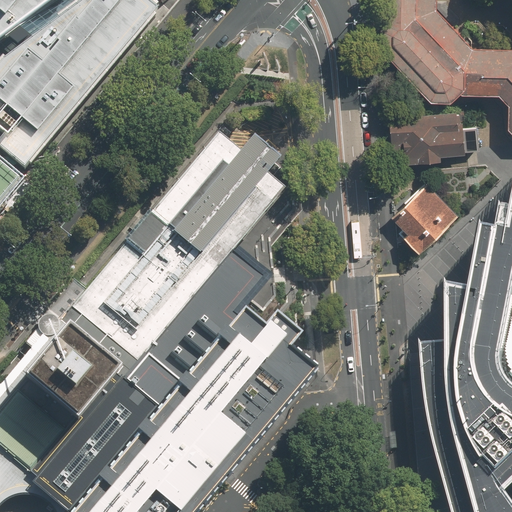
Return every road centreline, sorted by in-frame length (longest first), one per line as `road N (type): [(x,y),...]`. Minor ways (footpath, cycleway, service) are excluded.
road 1 (secondary): [(359,395),(322,58),(288,0)]
road 2 (secondary): [(330,0),(345,28),(353,80),(366,289),(359,395)]
road 3 (secondary): [(0,287),(238,0)]
